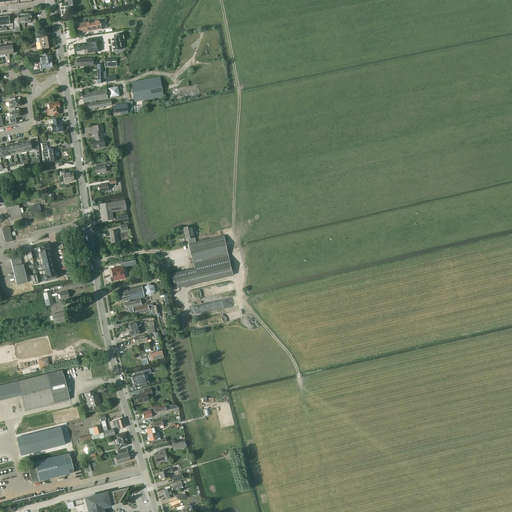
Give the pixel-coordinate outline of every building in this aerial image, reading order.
[(30,12),(23,13),(25,23),(30,22),(31,25),(36,25),(35,16),(31,17),(31,16),(30,12)] [(17,14),(17,18),(13,19),(14,27),(15,32),(20,31),(19,27),(19,24),(25,23),(23,13),(17,14)] [(77,32),(77,33),(101,29),(99,20),(94,21),(94,24),(90,24),(90,22),(86,22),(85,18),(80,19),(81,23),(75,24),(76,29),(76,30),(76,32),(77,32)] [(114,38),(111,39),(113,51),(121,49),(120,41),(124,41),(123,33),(114,35),(114,38)] [(41,49),(51,48),(49,36),(36,38),(36,42),(39,42),(41,49)] [(86,43),(73,45),(74,51),(87,49),(88,53),(101,51),(99,38),(86,40),(86,43)] [(41,62),(37,62),(39,71),(42,71),(42,69),(50,68),(50,67),(53,66),(52,60),(50,58),(50,56),(40,58),(41,62)] [(89,58),(76,59),(76,66),(89,66),(93,65),(93,58),(89,58)] [(106,66),(117,66),(116,58),(106,59),(106,66)] [(134,102),(163,96),(160,77),(130,82),(134,102)] [(120,95),(118,85),(109,87),(110,96),(120,95)] [(87,109),(111,105),(110,100),(95,103),(95,101),(107,98),(106,89),(82,94),(83,103),(90,102),(91,103),(86,104),(87,109)] [(8,102),(9,106),(8,106),(8,108),(9,113),(15,111),(14,107),(20,106),(19,100),(15,101),(15,97),(8,99),(9,102),(8,102)] [(58,108),(60,108),(59,102),(48,104),(49,110),(52,109),(53,115),(60,114),(59,110),(58,110),(58,108)] [(127,103),(113,105),(114,113),(121,112),(121,115),(128,114),(128,111),(127,103)] [(19,110),(15,111),(9,113),(10,116),(9,117),(9,118),(10,123),(16,122),(15,117),(21,116),(19,110)] [(53,120),(48,121),(49,125),(51,124),(52,133),(63,131),(62,123),(60,123),(59,122),(58,119),(53,120)] [(92,148),(104,146),(102,139),(100,131),(102,130),(101,125),(95,126),(96,132),(94,133),(95,137),(96,137),(97,140),(91,141),(92,148)] [(27,142),(24,143),(26,152),(35,150),(32,139),(26,141),(27,142)] [(50,162),(56,161),(56,157),(56,156),(58,156),(59,155),(59,152),(58,151),(55,151),(54,148),(50,149),(50,150),(48,150),(47,149),(48,149),(47,146),(46,143),(41,144),(42,150),(42,151),(43,158),(49,157),(50,162)] [(105,167),(109,166),(109,163),(104,164),(104,165),(95,167),(96,173),(106,172),(105,167)] [(69,182),(74,181),(73,172),(70,172),(65,173),(65,171),(60,171),(60,175),(63,174),(64,183),(69,183),(69,182)] [(121,202),(100,205),(103,221),(111,219),(109,210),(122,208),(121,202)] [(10,220),(20,218),(22,218),(22,220),(32,218),(31,215),(41,213),(39,205),(29,207),(30,211),(20,213),(18,205),(7,208),(10,220)] [(192,226),(185,227),(184,228),(186,239),(188,239),(189,244),(196,242),(195,237),(192,226)] [(12,241),(9,227),(2,228),(5,243),(12,241)] [(194,264),(229,255),(224,236),(196,242),(189,244),(194,264)] [(229,255),(194,264),(195,268),(172,273),(175,288),(233,275),(229,255)] [(40,258),(39,259),(40,264),(52,262),(50,256),(40,258)] [(20,257),(11,259),(12,264),(12,267),(14,267),(18,285),(27,283),(23,264),(22,265),(20,257)] [(121,267),(111,269),(113,278),(120,276),(120,279),(125,278),(123,267),(136,265),(135,261),(120,264),(121,267)] [(52,262),(40,264),(42,270),(44,270),(53,268),(52,262)] [(45,275),(43,275),(44,281),(57,279),(55,273),(54,273),(45,275)] [(149,282),(143,288),(150,295),(156,290),(149,282)] [(129,300),(144,297),(141,287),(118,292),(120,302),(127,300),(129,300)] [(46,306),(53,304),(50,291),(43,293),(46,306)] [(61,299),(69,298),(67,291),(59,293),(61,299)] [(164,295),(166,305),(170,304),(167,292),(160,294),(161,296),(164,295)] [(129,300),(127,300),(127,302),(124,303),(125,309),(128,308),(129,312),(133,312),(132,307),(141,305),(140,300),(130,302),(129,300)] [(147,305),(135,308),(136,314),(149,311),(147,305)] [(54,324),(66,321),(64,312),(52,315),(52,316),(49,316),(50,320),(53,320),(54,324)] [(128,324),(129,331),(139,328),(137,322),(128,324)] [(139,328),(129,331),(130,336),(140,334),(139,328)] [(135,343),(147,340),(146,335),(134,338),(135,343)] [(163,357),(162,350),(149,354),(151,360),(163,357)] [(40,367),(49,367),(49,358),(39,358),(40,367)] [(134,383),(135,387),(150,383),(148,379),(145,380),(144,374),(146,374),(151,373),(150,369),(136,372),(137,375),(132,376),(133,380),(132,380),(133,383),(134,383)] [(18,381),(25,410),(54,403),(70,400),(62,370),(47,374),(18,381)] [(136,395),(138,403),(144,401),(145,402),(148,401),(148,400),(149,400),(148,396),(148,395),(152,394),(151,388),(144,389),(145,392),(143,393),(136,395)] [(85,393),(89,407),(99,404),(97,394),(95,395),(93,391),(85,393)] [(155,412),(155,413),(161,412),(166,410),(165,406),(165,405),(159,406),(153,408),(154,409),(150,410),(142,412),(144,418),(152,416),(151,413),(155,412)] [(118,429),(126,427),(123,419),(112,422),(113,426),(117,425),(118,429)] [(146,429),(148,434),(155,432),(155,430),(157,426),(163,425),(162,420),(150,424),(151,427),(146,429)] [(100,425),(88,428),(92,441),(104,437),(100,425)] [(59,428),(20,438),(25,455),(64,445),(59,428)] [(105,437),(114,435),(113,429),(108,430),(103,432),(105,437)] [(158,431),(155,432),(148,434),(149,440),(157,438),(157,440),(152,441),(153,445),(164,442),(167,441),(166,438),(163,439),(163,438),(160,439),(158,431)] [(118,444),(119,447),(128,445),(125,433),(116,435),(117,439),(115,440),(116,444),(118,444)] [(186,447),(184,441),(171,445),(173,451),(186,447)] [(160,463),(165,462),(167,461),(164,449),(157,451),(158,455),(154,456),(157,465),(160,464),(161,464),(160,463)] [(32,483),(74,472),(69,453),(27,463),(32,483)] [(95,453),(88,455),(89,462),(96,460),(95,453)] [(128,453),(115,456),(117,463),(130,460),(128,453)] [(85,473),(91,471),(89,462),(83,463),(85,473)] [(168,477),(167,474),(173,472),(172,468),(166,470),(159,472),(161,479),(168,477)] [(167,498),(174,496),(173,491),(183,488),(188,486),(186,479),(170,484),(172,488),(164,490),(167,498)] [(102,511),(101,508),(119,503),(124,494),(129,487),(128,487),(106,492),(106,493),(104,493),(102,494),(101,494),(98,495),(94,496),(91,497),(85,498),(89,511),(90,510),(90,511),(102,511)] [(65,489),(13,499),(14,503),(65,493),(65,489)] [(180,499),(168,503),(170,508),(171,507),(172,509),(174,509),(177,508),(178,511),(185,508),(184,505),(182,506),(180,499)]
